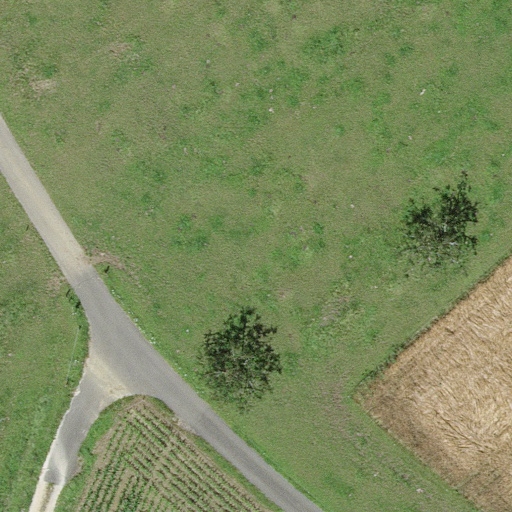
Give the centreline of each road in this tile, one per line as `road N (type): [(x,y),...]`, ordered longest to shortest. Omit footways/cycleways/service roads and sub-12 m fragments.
road 1 (track): [(0,150),(127,364),(306,511)]
road 2 (track): [(127,364),(70,442),(43,511)]
